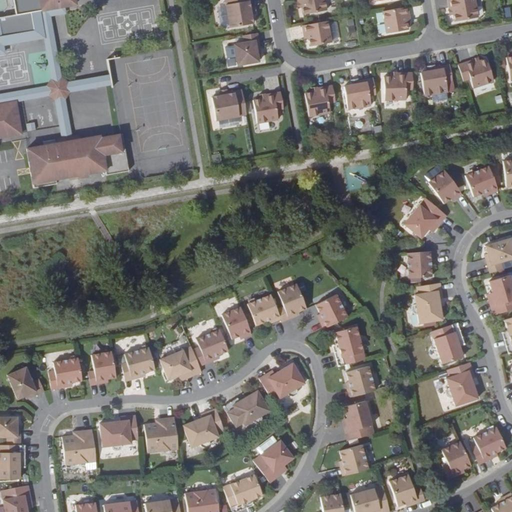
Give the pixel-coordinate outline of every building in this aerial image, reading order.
[(0,51),(0,0),(14,0),(17,13),(0,38),(0,39),(34,34),(30,11),(66,5),(65,0),(0,0),(0,136),(23,132),(17,100),(11,101),(12,103),(6,104),(5,102),(0,103),(0,51)] [(252,7),(250,0),(224,0),(229,28),(252,24),(251,15),(250,8),(252,8),(252,7)] [(297,0),(298,2),(298,3),(301,2),(302,8),(303,15),(326,11),(324,0),(297,0)] [(447,0),(449,9),(449,10),(452,9),(453,15),(455,22),(478,17),(474,0),(447,0)] [(382,11),(386,33),(408,29),(406,21),(405,15),(409,14),(408,7),(382,11)] [(0,38),(17,13),(0,16),(0,51),(0,49),(0,38)] [(302,26),(303,34),(307,33),(308,38),(310,46),(331,42),(327,21),(302,26)] [(257,33),(242,36),(243,43),(234,44),(237,66),(258,62),(257,54),(256,48),(260,48),(257,33)] [(479,61),(474,63),(473,60),(472,60),(458,65),(463,81),(470,79),(473,88),(493,81),(486,59),(479,61)] [(452,81),(449,64),(434,67),(434,70),(428,71),(420,73),(424,96),(447,92),(445,82),(452,81)] [(396,73),(396,76),(391,76),(384,77),(384,100),(406,99),(405,90),(413,90),(412,73),(397,73),(396,73)] [(376,95),(373,78),(358,81),(357,81),(358,84),(352,85),(344,86),(348,110),(371,106),(369,96),(376,95)] [(335,103),(332,85),(317,88),(317,91),(312,92),(305,93),(309,117),(330,113),(328,104),(335,103)] [(227,92),(227,94),(220,96),(211,97),(216,121),(246,115),(241,90),(227,92)] [(284,109),(280,92),(265,94),(265,95),(265,98),(260,99),(253,100),(257,123),(278,120),(276,110),(284,109)] [(107,175),(129,171),(127,155),(124,155),(123,151),(126,151),(123,134),(100,137),(100,135),(81,139),(80,135),(70,137),(71,139),(65,140),(64,138),(49,141),(50,144),(30,148),(34,167),(36,167),(37,171),(34,171),(37,187),(45,186),(44,181),(69,177),(69,174),(78,173),(79,178),(88,176),(87,174),(106,170),(107,175)] [(511,160),(502,161),(505,187),(511,186),(511,160)] [(490,194),(497,191),(487,166),(464,176),(473,197),(482,193),(488,191),(490,194)] [(461,194),(444,170),(427,183),(443,204),(449,199),(453,197),(455,199),(461,194)] [(436,227),(446,216),(424,198),(403,224),(420,238),(428,229),(432,224),(436,227)] [(432,224),(428,229),(432,233),(436,227),(432,224)] [(500,262),(511,258),(511,245),(510,238),(484,246),(487,254),(488,257),(485,258),(487,266),(500,262)] [(433,260),(433,251),(406,253),(408,278),(431,277),(430,266),(430,260),(433,260)] [(500,262),(487,266),(489,273),(502,270),(500,262)] [(489,301),(493,315),(511,309),(511,281),(510,275),(489,282),(492,293),(494,300),(489,301)] [(442,299),(439,283),(416,287),(417,294),(414,295),(415,304),(413,305),(411,307),(411,312),(414,314),(417,314),(418,323),(442,320),(438,299),(442,299)] [(296,284),(277,292),(283,307),(288,320),(295,316),(294,313),(298,312),(306,309),(296,284)] [(270,295),(247,304),(255,326),(265,322),(271,319),(272,322),(280,319),(276,310),(270,295)] [(336,295),(315,305),(319,313),(319,314),(322,320),(320,322),(323,329),(347,317),(336,295)] [(243,338),(251,335),(240,307),(220,315),(231,339),(238,336),(242,335),(243,338)] [(283,307),(276,310),(280,319),(281,322),(288,320),(283,307)] [(461,337),(457,323),(430,332),(441,364),(462,357),(459,346),(456,339),(461,337)] [(356,327),(334,333),(337,344),(339,351),(334,352),(338,367),(365,360),(356,327)] [(219,330),(195,339),(199,347),(206,364),(213,361),(212,357),(218,355),(227,351),(219,330)] [(192,350),(190,347),(159,360),(167,380),(178,376),(185,373),(187,378),(201,373),(198,367),(192,350)] [(199,347),(192,350),(198,367),(206,364),(199,347)] [(148,348),(124,354),(126,363),(131,380),(139,378),(138,374),(144,373),(154,370),(148,348)] [(115,377),(111,352),(91,356),(94,371),(96,384),(104,383),(103,379),(107,379),(115,377)] [(77,358),(53,362),(57,388),(65,387),(65,384),(71,382),(81,381),(77,358)] [(474,377),(469,362),(446,370),(449,377),(446,378),(449,388),(446,388),(445,391),(446,396),(449,397),(452,397),(455,406),(477,399),(471,379),(474,377)] [(126,363),(120,364),(125,382),(131,380),(126,363)] [(272,371),(258,379),(271,399),(277,395),(279,398),(287,393),(289,395),(292,396),(296,394),(297,391),(295,388),(304,383),(292,363),(274,374),(272,371)] [(375,391),(368,366),(346,373),(348,383),(350,389),(347,390),(349,398),(375,391)] [(25,367),(7,375),(17,399),(24,396),(28,394),(29,397),(37,394),(31,382),(25,367)] [(54,371),(48,372),(51,389),(57,388),(54,371)] [(94,371),(87,372),(90,385),(96,384),(94,371)] [(38,379),(31,382),(37,394),(44,391),(38,379)] [(237,398),(222,406),(235,427),(242,422),(243,426),(252,421),(253,423),(256,423),(260,421),(261,418),(260,416),(269,411),(257,390),(239,401),(237,398)] [(347,441),(374,434),(365,401),(343,407),(346,418),(348,425),(343,427),(347,441)] [(224,431),(215,409),(200,415),(202,418),(182,426),(190,448),(200,444),(201,446),(204,448),(208,446),(209,443),(209,441),(218,437),(217,434),(224,431)] [(138,440),(135,416),(119,418),(120,422),(99,424),(101,447),(111,446),(112,448),(114,451),(119,450),(121,447),(121,445),(131,444),(130,441),(138,440)] [(17,426),(17,417),(0,417),(0,437),(7,438),(20,438),(20,430),(17,430),(17,426)] [(484,462),(491,458),(490,455),(496,453),(505,448),(495,428),(473,438),(476,446),(484,462)] [(95,461),(91,429),(78,431),(79,438),(76,438),(76,435),(73,436),(61,437),(65,465),(95,461)] [(280,441),(252,461),(269,483),(281,474),(278,470),(284,465),(293,458),(280,441)] [(459,442),(441,450),(453,477),(460,474),(459,471),(463,469),(470,466),(459,442)] [(7,445),(0,445),(0,479),(19,479),(19,468),(19,460),(25,460),(24,445),(20,445),(7,445)] [(368,469),(361,445),(339,451),(342,461),(344,468),(340,468),(342,476),(368,469)] [(476,446),(471,449),(478,464),(484,462),(476,446)] [(284,465),(278,470),(281,474),(287,470),(284,465)] [(254,475),(222,487),(231,511),(235,511),(246,508),(244,503),(251,500),(262,496),(254,475)] [(388,482),(397,507),(409,503),(410,506),(417,503),(413,491),(407,475),(388,482)] [(26,486),(0,490),(0,496),(3,511),(25,511),(25,507),(23,500),(29,499),(26,486)] [(349,495),(353,511),(371,511),(373,511),(389,511),(382,486),(349,495)] [(217,511),(215,487),(184,492),(186,511),(217,511)] [(420,488),(413,491),(417,503),(425,501),(420,488)] [(511,511),(511,495),(511,493),(504,497),(505,500),(499,503),(490,508),(492,511),(511,511)] [(342,511),(340,494),(320,497),(322,511),(342,511)] [(179,511),(177,499),(144,503),(144,511),(179,511)] [(137,511),(136,501),(102,505),(103,511),(137,511)] [(75,511),(95,511),(95,503),(74,505),(75,511)]
